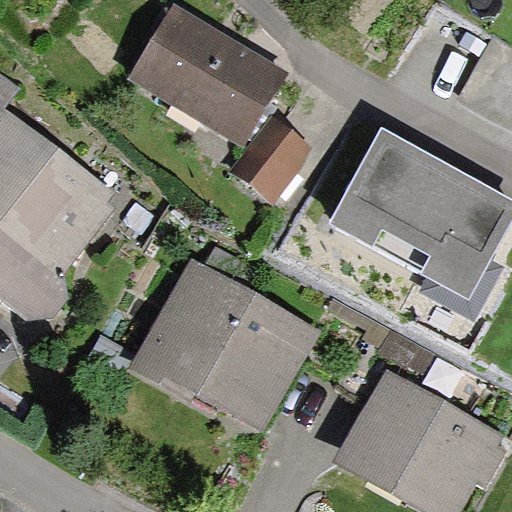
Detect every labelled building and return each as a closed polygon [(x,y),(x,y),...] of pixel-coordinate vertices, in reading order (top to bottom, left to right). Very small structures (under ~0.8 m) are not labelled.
[(128,80),(239,147),(286,71),(174,4),(128,80)] [(511,131),(511,47),(495,36),(458,101),(511,131)] [(22,91),(0,73),(0,305),(5,299),(30,318),(55,315),(68,298),(65,273),(122,198),(7,111),(22,91)] [(232,172),(272,202),(312,149),(272,119),(232,172)] [(511,228),(511,199),(383,127),(329,224),(428,279),(419,293),(477,325),(510,267),(495,258),(511,228)] [(321,333),(192,262),(131,371),(216,418),(221,408),(266,433),(321,333)] [(331,464),(417,511),(461,511),(477,485),(485,489),(508,449),(499,444),(505,434),(392,372),(397,362),(357,340),(332,384),(365,403),(331,464)]
